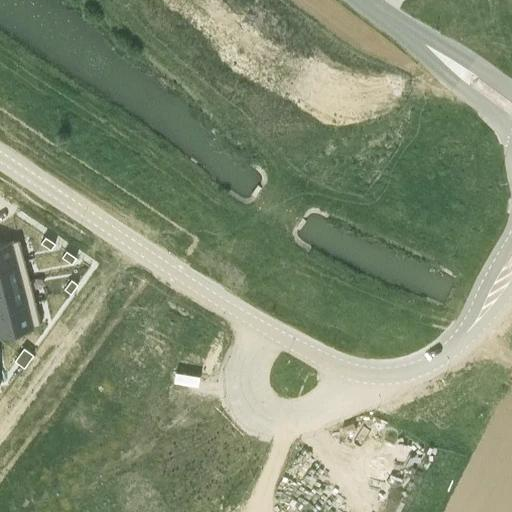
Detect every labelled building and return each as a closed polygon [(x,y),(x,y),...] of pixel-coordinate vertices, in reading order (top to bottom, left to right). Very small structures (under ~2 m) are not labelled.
[(46,236),(42,242),(51,249),(56,242),(46,236)] [(20,240),(0,245),(0,267),(25,261),(20,240)] [(67,250),(63,257),(73,263),(77,257),(67,250)] [(25,261),(0,267),(0,289),(31,282),(25,261)] [(72,279),(65,289),(71,293),(78,284),(72,279)] [(31,282),(0,289),(0,311),(36,303),(31,282)] [(48,283),(43,289),(60,302),(65,296),(48,283)] [(36,303),(0,311),(0,334),(41,324),(36,303)] [(24,347),(20,353),(29,360),(34,354),(24,347)] [(20,353),(15,360),(25,367),(29,360),(20,353)]
